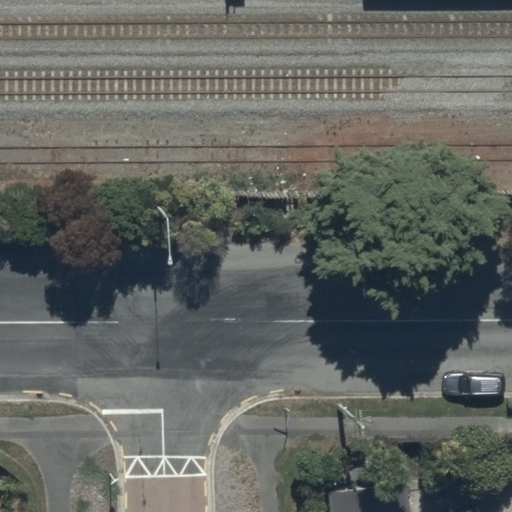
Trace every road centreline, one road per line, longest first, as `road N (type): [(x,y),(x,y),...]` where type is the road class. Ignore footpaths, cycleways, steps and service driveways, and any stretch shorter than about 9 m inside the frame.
road 1 (tertiary): [(155,317),(511,315)]
road 2 (residential): [(155,317),(168,511)]
road 3 (tertiary): [(0,319),(155,317)]
